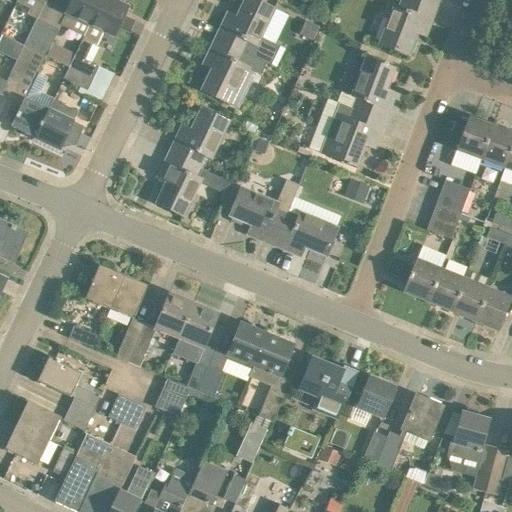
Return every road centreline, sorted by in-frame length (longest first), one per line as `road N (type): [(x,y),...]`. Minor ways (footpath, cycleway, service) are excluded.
road 1 (residential): [(76,208),(350,320)]
road 2 (residential): [(350,320),(450,69)]
road 3 (residential): [(76,208),(178,0)]
road 4 (residential): [(350,320),(457,365),(511,378)]
road 5 (residential): [(0,361),(76,208)]
